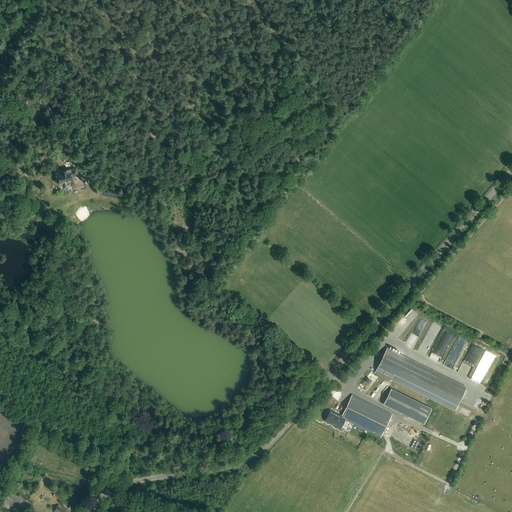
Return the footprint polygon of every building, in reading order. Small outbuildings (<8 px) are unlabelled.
[(65,183),(65,181),(72,179),(72,177),(74,177),(74,176),(78,175),(76,168),(56,173),(56,177),(55,178),(54,179),(54,180),(54,182),(55,183),(56,183),(57,183),(58,183),(59,185),(65,183)] [(393,334),(401,339),(416,314),(408,309),(393,334)] [(414,333),(420,336),(428,322),(422,318),(414,333)] [(456,362),(467,340),(458,336),(450,352),(453,353),(452,355),(455,357),(454,359),(453,359),(452,360),(456,362)] [(455,410),(466,388),(386,348),(374,373),(390,380),(391,379),(455,410)] [(490,366),(482,383),(487,386),(495,369),(490,366)] [(432,408),(391,388),(383,404),(424,424),(432,408)] [(328,415),(329,416),(326,421),(332,424),(340,428),(344,419),(380,437),(391,414),(352,395),(341,416),(341,415),(340,417),(340,418),(338,417),(339,415),(330,410),(328,415)]
